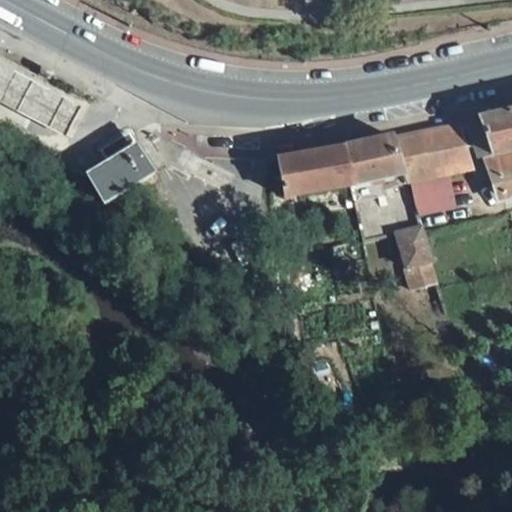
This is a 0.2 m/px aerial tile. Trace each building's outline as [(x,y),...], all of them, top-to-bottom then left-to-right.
[(81,108),(0,65),(0,104),(65,138),(81,108)] [(482,120),(506,200),(511,198),(511,110),(481,117),(482,120)] [(403,175),(405,183),(471,170),(458,126),(393,140),(403,175)] [(126,194),(154,176),(128,135),(101,151),(107,161),(85,174),(104,207),(126,194)] [(344,149),(352,186),(403,175),(393,140),(393,138),(344,149)] [(344,149),(278,160),(284,198),(352,186),(344,149)] [(420,229),(397,235),(412,292),(437,285),(420,229)]
